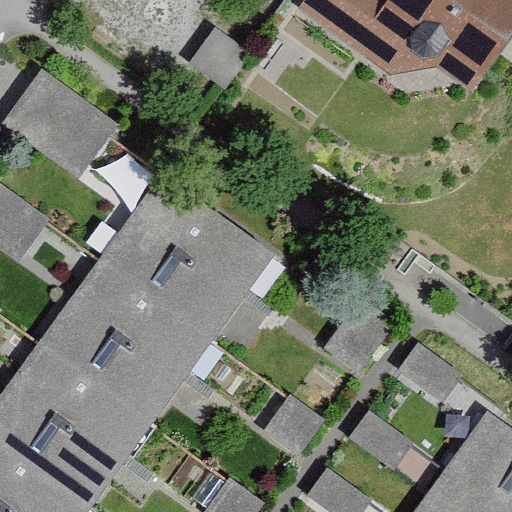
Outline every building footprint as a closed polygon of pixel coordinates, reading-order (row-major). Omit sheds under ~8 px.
[(511,0),(391,0),(389,4),(383,0),(304,0),(294,15),(386,81),(428,73),(460,96),(511,25),(511,0)] [(111,134),(37,77),(0,125),(73,183),(111,134)] [(0,511),(93,511),(274,265),(158,180),(0,395),(0,511)] [(43,227),(0,197),(0,258),(14,268),(43,227)] [(389,333),(357,308),(322,352),(355,377),(389,333)] [(458,378),(414,347),(396,373),(439,404),(458,378)] [(319,426),(286,401),(262,433),(295,458),(319,426)] [(408,447),(363,417),(346,442),(390,472),(408,447)] [(511,511),(511,437),(491,422),(425,511),(511,511)] [(359,511),(364,505),(323,475),(304,500),(320,511),(359,511)] [(252,511),(255,508),(227,488),(209,511),(252,511)]
